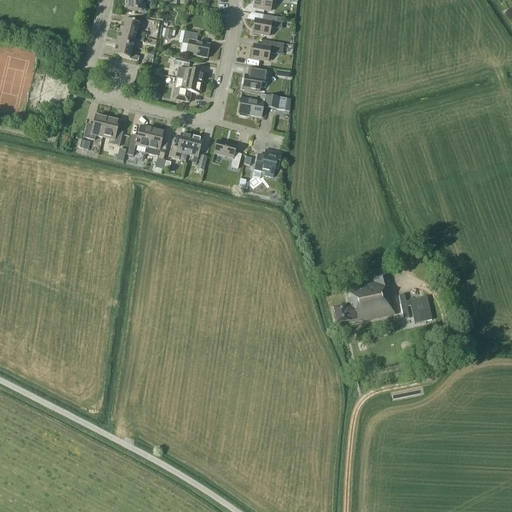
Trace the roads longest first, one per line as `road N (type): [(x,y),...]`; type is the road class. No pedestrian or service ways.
road 1 (residential): [(88,70),(99,95),(190,121),(209,118)]
road 2 (residential): [(209,118),(234,0)]
